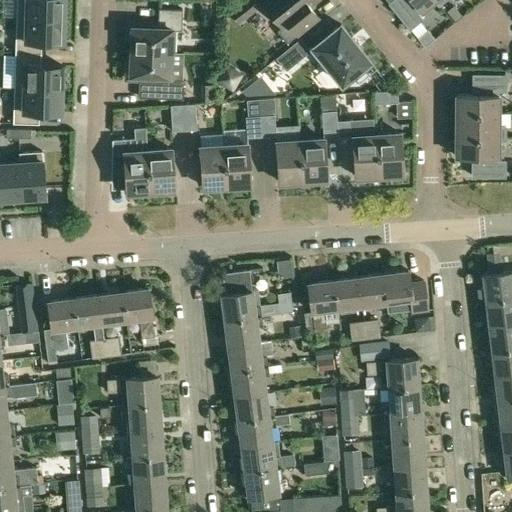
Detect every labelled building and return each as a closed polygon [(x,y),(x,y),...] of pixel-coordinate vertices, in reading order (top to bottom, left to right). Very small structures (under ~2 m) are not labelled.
[(16,0),(16,16),(64,18),(64,0),(16,0)] [(277,30),(287,42),(311,22),(310,21),(304,14),(304,9),(316,0),(262,0),(262,1),(282,26),(277,30)] [(417,13),(433,0),(432,0),(393,0),(390,3),(410,27),(421,19),(417,13)] [(447,11),(455,21),(462,15),(454,5),(447,11)] [(131,51),(171,52),(175,52),(176,29),(182,29),(182,8),(158,7),(158,22),(128,21),(128,38),(132,38),(131,51)] [(238,23),(246,17),(238,8),(230,14),(238,23)] [(16,16),(15,52),(41,52),(41,41),(55,41),(57,41),(63,42),(64,18),(16,16)] [(312,47),(342,83),(371,60),(359,47),(360,46),(352,36),(351,37),(340,24),(312,47)] [(418,37),(425,46),(435,38),(428,29),(418,37)] [(276,57),(286,70),(311,50),(301,38),(276,57)] [(157,97),(183,98),(184,79),(170,79),(171,52),(131,51),(131,66),(127,66),(126,78),(158,79),(157,97)] [(41,52),(15,52),(15,55),(14,87),(62,88),(62,69),(62,65),(41,64),(41,52)] [(457,94),(457,108),(498,108),(498,90),(508,90),(508,75),(473,74),(473,94),(457,94)] [(200,84),(200,101),(214,101),(214,84),(200,84)] [(61,112),(62,88),(14,87),(13,123),(39,123),(39,111),(61,112)] [(374,91),(374,103),(398,102),(398,89),(374,91)] [(323,131),(337,131),(338,131),(337,120),(335,94),(322,95),(323,110),(322,110),(323,131)] [(182,104),(184,130),(197,129),(195,103),(182,104)] [(172,131),(184,130),(182,104),(171,105),(172,131)] [(457,141),(498,141),(498,139),(505,140),(505,125),(498,124),(498,108),(457,108),(457,141)] [(134,111),(135,127),(143,127),(143,111),(134,111)] [(260,115),(261,136),(276,135),(276,126),(275,114),(260,115)] [(247,137),(261,136),(260,115),(246,116),(247,137)] [(349,119),(337,120),(338,131),(338,137),(350,136),(349,119)] [(135,127),(134,127),(135,138),(123,138),(112,139),(111,168),(125,167),(127,192),(151,190),(148,150),(147,150),(145,127),(143,127),(135,127)] [(5,137),(18,137),(18,129),(6,129),(5,137)] [(18,129),(18,137),(30,137),(30,129),(18,129)] [(400,132),(376,134),(379,174),(403,172),(400,132)] [(355,176),(379,174),(376,134),(353,136),(355,176)] [(300,139),(303,179),(327,178),(324,137),(300,139)] [(303,179),(300,139),(277,141),(279,181),(303,179)] [(473,175),(505,176),(505,162),(498,162),(498,141),(457,141),(457,156),(473,156),(473,175)] [(248,143),(224,144),(227,185),(251,183),(248,143)] [(200,146),(203,186),(227,185),(224,144),(200,146)] [(148,150),(151,190),(175,188),(172,148),(148,150)] [(20,157),(22,197),(26,197),(45,195),(42,150),(19,152),(20,157)] [(20,157),(0,157),(0,187),(1,198),(22,197),(20,157)] [(222,272),(225,293),(221,294),(224,320),(261,315),(293,310),(290,291),(278,292),(279,302),(254,305),(252,290),(249,269),(222,272)] [(408,269),(383,273),(386,301),(388,311),(410,309),(411,312),(427,309),(423,279),(409,281),(408,269)] [(511,270),(483,274),(486,299),(511,295),(511,270)] [(358,276),(361,304),(386,301),(383,273),(358,276)] [(333,279),(337,307),(361,304),(358,276),(333,279)] [(314,326),(315,330),(327,329),(324,309),(337,307),(333,279),(308,282),(312,311),(304,312),(306,327),(314,326)] [(11,285),(18,332),(32,330),(26,283),(11,285)] [(148,287),(123,291),(127,319),(139,317),(142,337),(154,335),(151,316),(152,316),(148,287)] [(123,291),(98,294),(102,322),(127,319),(123,291)] [(98,294),(73,297),(77,326),(102,322),(98,294)] [(511,295),(486,299),(489,324),(511,321),(511,295)] [(44,329),(48,361),(57,359),(55,349),(68,347),(65,327),(77,326),(73,297),(48,301),(52,328),(44,329)] [(224,320),(228,345),(259,341),(257,326),(263,325),(261,315),(224,320)] [(429,328),(428,316),(415,318),(416,330),(429,328)] [(364,320),(366,338),(381,336),(378,318),(364,320)] [(349,321),(351,340),(366,338),(364,320),(349,321)] [(511,321),(489,324),(492,350),(511,347),(511,321)] [(291,336),(301,335),(299,325),(289,326),(291,336)] [(25,331),(26,342),(39,341),(38,330),(25,331)] [(104,337),(107,356),(121,354),(119,336),(104,337)] [(89,339),(91,358),(107,356),(104,337),(89,339)] [(228,345),(231,370),(268,365),(267,355),(273,354),(271,339),(259,341),(228,345)] [(365,344),(366,357),(390,354),(388,341),(365,344)] [(511,347),(492,350),(495,375),(511,372),(511,347)] [(315,351),(316,359),(333,356),(332,348),(315,351)] [(316,359),(318,370),(335,368),(333,357),(316,359)] [(0,358),(0,384),(9,383),(8,374),(2,374),(1,359),(0,358)] [(389,386),(419,384),(417,358),(367,361),(367,372),(388,371),(389,386)] [(128,390),(129,403),(160,401),(158,375),(157,375),(156,361),(139,362),(140,376),(127,377),(127,378),(107,379),(108,391),(128,390)] [(231,370),(235,395),(266,391),(264,376),(269,375),(268,365),(231,370)] [(56,368),(57,376),(71,375),(70,367),(56,368)] [(498,398),(498,400),(511,398),(511,372),(495,375),(496,384),(493,385),(492,387),(493,397),(495,398),(498,398)] [(56,380),(57,395),(75,393),(74,379),(56,380)] [(36,381),(9,383),(0,384),(0,409),(6,409),(4,395),(10,394),(10,395),(12,395),(13,396),(37,393),(36,381)] [(389,386),(391,413),(421,410),(419,384),(389,386)] [(335,402),(334,387),(320,388),(321,403),(335,402)] [(339,389),(341,416),(358,414),(356,388),(339,389)] [(235,395),(238,420),(275,415),(273,405),(268,406),(266,391),(235,395)] [(511,398),(498,400),(501,425),(511,423),(511,398)] [(48,400),(17,399),(16,413),(48,414),(48,400)] [(129,403),(131,430),(162,428),(160,401),(129,403)] [(74,422),(72,403),(58,404),(59,423),(74,422)] [(0,409),(0,435),(15,434),(14,424),(8,425),(6,409),(0,409)] [(391,413),(393,439),(423,437),(421,410),(391,413)] [(334,411),(322,412),(323,424),(335,423),(334,411)] [(80,415),(81,434),(98,432),(98,429),(106,429),(105,422),(98,422),(97,414),(80,415)] [(342,435),(359,434),(358,414),(341,416),(342,435)] [(238,420),(241,445),(272,441),(270,426),(276,425),(275,415),(238,420)] [(511,423),(501,425),(504,450),(511,449),(511,423)] [(131,430),(133,456),(164,454),(162,428),(131,430)] [(58,449),(75,448),(73,430),(56,432),(58,449)] [(81,434),(82,452),(100,452),(98,432),(81,434)] [(0,435),(0,460),(11,459),(10,445),(16,444),(15,434),(0,435)] [(393,439),(395,465),(425,463),(423,437),(393,439)] [(241,445),(245,470),(281,465),(295,463),(294,454),(274,456),(272,441),(241,445)] [(343,450),(344,468),(362,467),(360,449),(343,450)] [(133,456),(135,483),(165,481),(164,454),(133,456)] [(372,465),(372,456),(361,456),(362,465),(372,465)] [(0,460),(0,486),(20,484),(37,482),(35,467),(13,470),(11,459),(0,460)] [(304,462),(305,474),(328,472),(327,460),(304,462)] [(395,465),(396,491),(427,489),(425,463),(395,465)] [(271,509),(271,511),(294,511),(293,497),(280,498),(277,475),(283,475),(282,468),(281,465),(245,470),(248,496),(252,495),(254,510),(252,510),(252,511),(271,509)] [(84,468),(85,486),(102,485),(101,467),(84,468)] [(344,468),(346,487),(363,486),(362,467),(344,468)] [(74,511),(81,511),(80,495),(79,479),(67,480),(68,496),(69,511),(74,511)] [(103,480),(104,501),(115,500),(113,479),(103,480)] [(135,483),(137,509),(167,507),(165,481),(135,483)] [(45,483),(32,484),(33,494),(46,493),(45,483)] [(20,485),(20,484),(0,486),(0,511),(24,511),(22,495),(31,494),(30,484),(20,485)] [(85,486),(86,505),(104,504),(102,485),(85,486)] [(378,508),(377,511),(428,511),(427,489),(396,491),(398,506),(378,508)] [(329,495),(330,511),(341,511),(341,494),(329,495)] [(305,496),(306,511),(318,511),(317,495),(305,496)] [(317,495),(318,511),(330,511),(329,495),(317,495)] [(293,497),(294,511),(306,511),(305,496),(293,497)]
